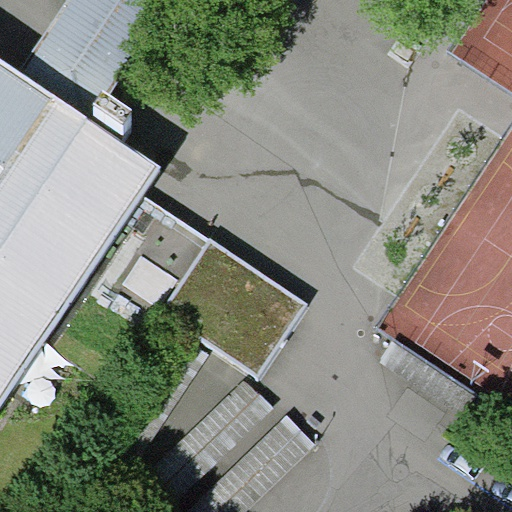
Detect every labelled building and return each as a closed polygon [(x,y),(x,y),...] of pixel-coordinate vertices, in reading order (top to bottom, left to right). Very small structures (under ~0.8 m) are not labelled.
[(68,0),(16,79),(91,127),(176,0),(68,0)] [(353,257),(461,323),(511,239),(511,0),(478,0),(477,3),(500,17),(353,257)] [(0,418),(162,175),(91,127),(16,79),(0,67),(0,418)] [(159,323),(249,388),(304,312),(214,247),(159,323)] [(258,399),(198,421),(224,491),(201,500),(205,511),(217,511),(323,473),(301,415),(268,427),(258,399)]
